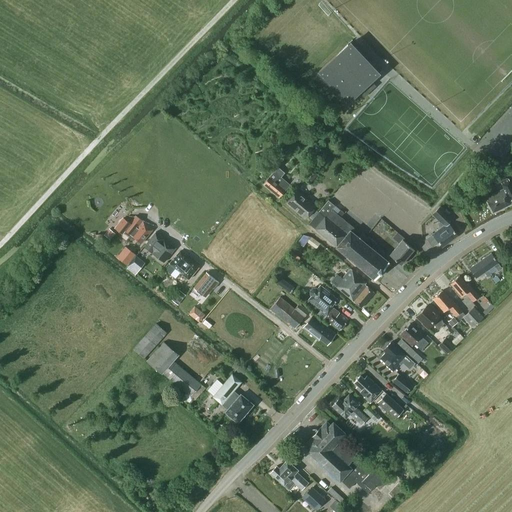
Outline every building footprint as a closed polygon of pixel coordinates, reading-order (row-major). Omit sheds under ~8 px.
[(340,39),(302,77),(334,110),(373,72),(340,39)] [(358,171),(362,174),(369,165),(365,162),(358,171)] [(284,173),(278,167),(263,184),(278,198),(289,186),(280,178),(284,173)] [(317,175),(312,170),(303,179),(309,184),(317,175)] [(303,178),(298,174),(291,183),(295,187),(303,178)] [(511,199),(511,187),(508,179),(501,183),(504,189),(486,197),(493,212),(511,203),(510,201),(511,199)] [(286,204),(305,220),(316,206),(297,190),(286,204)] [(363,240),(366,237),(361,233),(358,237),(351,232),(354,229),(340,217),(344,213),(340,210),(336,214),(331,210),(334,207),(328,202),(309,224),(336,246),(336,247),(357,264),(374,279),(386,264),(388,262),(371,248),(372,247),(363,240)] [(444,226),(426,239),(432,248),(439,243),(442,247),(457,236),(448,223),(453,218),(446,211),(443,212),(439,208),(432,214),(444,226)] [(125,231),(140,243),(151,230),(135,217),(130,223),(123,217),(114,227),(122,234),(125,231)] [(381,239),(392,224),(383,217),(372,233),(381,239)] [(112,227),(108,233),(113,237),(118,232),(112,227)] [(401,265),(401,264),(415,249),(403,240),(405,238),(398,232),(393,238),(399,244),(390,255),(401,264),(401,265)] [(163,262),(175,248),(167,242),(155,233),(144,247),(152,253),(163,262)] [(303,235),(297,243),(303,247),(307,242),(316,249),(320,243),(311,236),(303,235)] [(363,240),(372,247),(376,243),(369,237),(367,238),(366,237),(363,240)] [(133,253),(127,248),(120,257),(128,263),(134,256),(132,254),(133,253)] [(198,267),(196,264),(179,252),(165,270),(176,279),(181,273),(188,279),(198,267)] [(487,271),(488,270),(495,265),(498,270),(501,268),(498,263),(492,253),(481,261),(487,271)] [(294,256),(306,267),(308,265),(295,254),(294,256)] [(133,258),(127,266),(132,271),(136,273),(144,263),(135,256),(133,258)] [(492,275),(488,270),(487,271),(481,261),(470,269),(476,278),(485,272),(488,277),(492,275)] [(339,276),(334,277),(330,282),(360,308),(374,292),(364,284),(366,282),(350,268),(341,278),(339,276)] [(218,282),(206,273),(193,288),(204,297),(212,288),(213,289),(218,282)] [(468,283),(467,284),(459,275),(450,283),(461,297),(466,293),(473,301),(479,296),(468,283)] [(287,290),(291,285),(284,280),(280,285),(287,290)] [(312,296),(308,301),(326,316),(323,319),(330,324),(331,323),(339,330),(347,320),(331,307),(337,300),(320,286),(318,289),(316,287),(312,288),(310,292),(310,295),(312,296)] [(171,300),(178,305),(185,295),(179,290),(171,300)] [(451,298),(450,299),(442,290),(433,298),(444,312),(449,308),(456,316),(462,311),(451,298)] [(298,304),(295,309),(280,297),(270,310),(294,329),(308,312),(298,304)] [(485,315),(494,307),(491,304),(483,312),(485,315)] [(439,317),(426,305),(416,316),(422,322),(422,323),(428,329),(432,324),(438,329),(444,323),(438,317),(439,317)] [(205,314),(195,306),(188,314),(198,322),(205,314)] [(468,311),(478,322),(484,316),(474,306),(468,311)] [(473,326),(478,322),(468,311),(463,316),(473,326)] [(318,337),(327,345),(335,334),(313,316),(303,328),(317,339),(318,337)] [(453,327),(458,322),(453,317),(448,321),(453,327)] [(133,348),(144,358),(167,332),(156,322),(133,348)] [(428,343),(424,339),(420,336),(421,334),(409,323),(400,333),(406,339),(407,341),(411,345),(413,342),(421,350),(428,343)] [(459,334),(451,341),(455,345),(463,338),(459,334)] [(438,345),(447,353),(454,346),(445,338),(438,345)] [(162,374),(163,373),(173,361),(179,354),(164,341),(147,360),(162,374)] [(415,364),(407,357),(390,341),(383,350),(385,352),(380,357),(387,364),(386,365),(392,371),(396,366),(398,368),(403,362),(410,369),(415,364)] [(422,358),(416,353),(412,358),(418,363),(422,358)] [(194,400),(205,388),(173,361),(163,373),(194,400)] [(234,390),(241,381),(232,373),(223,384),(222,384),(217,380),(207,390),(225,412),(238,422),(253,404),(241,394),(240,395),(234,390)] [(364,378),(361,375),(354,382),(357,385),(355,387),(364,396),(363,397),(369,402),(381,390),(367,375),(364,378)] [(392,382),(405,391),(410,384),(397,375),(392,382)] [(377,402),(394,419),(403,410),(385,393),(377,402)] [(359,404),(349,395),(342,402),(339,399),(333,406),(346,418),(350,414),(361,425),(368,418),(356,407),(359,404)] [(364,410),(372,418),(376,413),(377,413),(368,405),(364,410)] [(341,480),(349,487),(355,481),(368,493),(376,484),(377,486),(381,485),(388,478),(361,454),(357,458),(339,441),(346,434),(333,422),(330,426),(326,422),(306,444),(310,448),(307,451),(340,481),(341,480)] [(294,484),(302,491),(308,483),(296,472),(298,471),(287,461),(280,469),(276,466),(270,473),(289,490),(294,484)] [(301,497),(315,511),(326,500),(311,486),(301,497)] [(341,504),(345,500),(331,487),(327,491),(341,504)] [(335,511),(338,511),(343,506),(335,499),(329,506),(335,511)]
